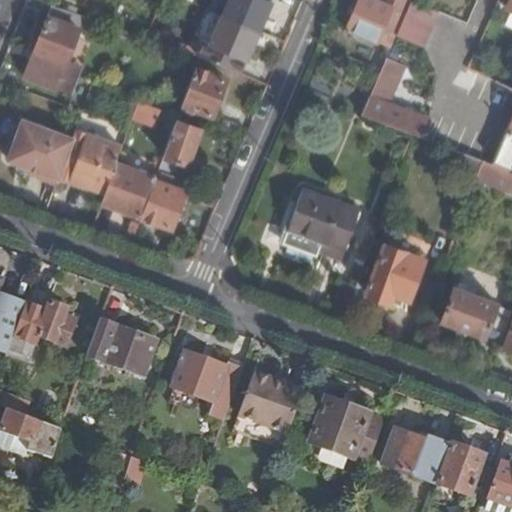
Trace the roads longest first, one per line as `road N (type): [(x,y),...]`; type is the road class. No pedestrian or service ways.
road 1 (residential): [(511,407),(195,292)]
road 2 (residential): [(320,0),(195,292)]
road 3 (residential): [(195,292),(0,220)]
